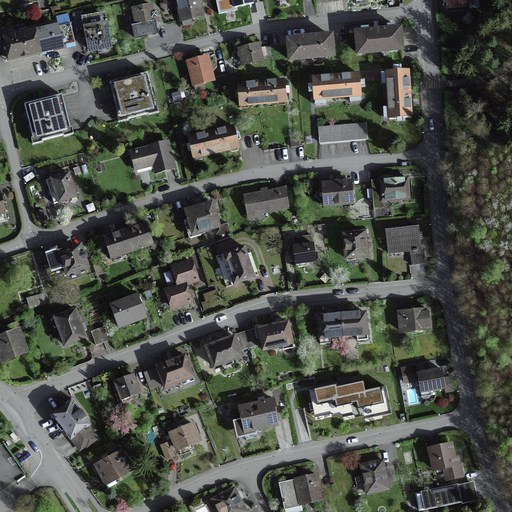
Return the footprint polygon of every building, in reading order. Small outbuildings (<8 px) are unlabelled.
[(192,25),(190,19),(202,17),(198,0),(182,0),(177,1),(181,21),(182,21),(183,27),(192,25)] [(445,0),(447,10),(467,8),(466,0),(445,0)] [(152,14),(151,7),(133,10),(136,27),(132,28),(135,39),(156,35),(154,24),(154,23),(157,23),(155,13),(152,14)] [(102,17),(84,20),(90,51),(108,47),(102,17)] [(52,50),(75,44),(70,24),(47,29),(47,27),(4,38),(4,39),(0,40),(3,54),(7,53),(9,61),(52,51),(52,50)] [(401,50),(399,30),(378,32),(356,34),(358,54),(401,50)] [(333,57),(331,37),(310,39),(287,41),(289,61),(333,57)] [(243,65),(271,58),(269,46),(258,49),(257,46),(239,50),(243,65)] [(187,63),(193,85),(213,80),(207,58),(187,63)] [(389,120),(410,118),(409,94),(407,71),(385,72),(389,120)] [(128,79),(109,84),(119,121),(156,112),(147,74),(128,79)] [(336,77),(311,79),(313,100),(360,96),(358,75),(336,77)] [(237,85),(239,107),(286,103),(284,81),(263,83),(237,85)] [(24,105),(34,143),(71,134),(61,96),(43,101),(24,105)] [(319,144),(367,139),(366,125),(318,129),(319,144)] [(233,128),(187,138),(190,149),(192,159),(238,148),(233,128)] [(153,163),(155,173),(174,169),(170,156),(167,143),(149,148),(131,153),(134,168),(153,163)] [(34,171),(36,177),(48,174),(47,168),(34,171)] [(45,181),(53,205),(76,197),(68,174),(45,181)] [(402,200),(408,199),(407,179),(371,181),(372,202),(388,201),(389,203),(391,205),(393,206),(395,206),(398,205),(400,204),(401,202),(402,200)] [(324,207),(353,204),(351,182),(322,185),(324,207)] [(247,216),(288,208),(285,189),(243,197),(247,216)] [(211,204),(202,207),(202,205),(195,207),(196,209),(186,212),(188,221),(184,222),(187,234),(202,229),(203,232),(218,227),(211,204)] [(146,224),(135,228),(114,235),(103,238),(110,260),(153,245),(146,224)] [(413,252),(414,251),(416,265),(424,265),(422,246),(420,247),(418,227),(385,231),(388,254),(413,251),(413,252)] [(343,235),(345,259),(367,257),(364,233),(343,235)] [(300,247),(293,248),(296,268),(306,267),(306,263),(315,262),(312,236),(299,238),(300,247)] [(86,270),(85,268),(87,268),(84,260),(86,258),(86,256),(86,255),(85,254),(83,253),(82,253),(80,246),(42,259),(49,280),(66,274),(66,275),(77,271),(77,272),(80,273),(84,272),(86,270)] [(216,258),(225,288),(254,278),(252,271),(256,270),(250,253),(246,255),(244,248),(223,255),(216,258)] [(172,268),(178,286),(184,284),(184,285),(186,284),(196,280),(190,262),(172,268)] [(166,290),(172,308),(190,302),(184,285),(184,284),(178,286),(166,290)] [(205,302),(201,304),(203,310),(220,304),(215,291),(203,295),(205,302)] [(129,325),(128,322),(144,315),(140,305),(137,296),(110,306),(119,329),(129,325)] [(57,327),(64,346),(85,338),(80,324),(75,310),(54,318),(54,319),(51,320),(50,322),(53,328),(55,328),(57,327)] [(400,332),(429,330),(428,310),(398,313),(400,332)] [(358,314),(358,313),(351,314),(348,315),(348,313),(341,314),(343,338),(356,336),(357,341),(367,340),(365,313),(358,314)] [(330,344),(330,339),(343,338),(341,314),(334,315),(334,316),(331,316),(331,315),(323,316),(323,317),(317,318),(319,345),(330,344)] [(293,348),(287,323),(258,329),(262,351),(282,346),(283,350),(293,348)] [(111,340),(105,327),(98,329),(104,343),(111,340)] [(90,332),(95,346),(104,343),(98,329),(90,332)] [(258,346),(253,331),(245,333),(249,348),(258,346)] [(236,336),(241,351),(249,348),(245,333),(236,336)] [(17,334),(0,339),(0,348),(4,358),(23,351),(17,334)] [(213,368),(241,357),(234,337),(206,348),(213,368)] [(184,356),(173,361),(173,360),(165,363),(165,364),(156,367),(164,388),(182,382),(183,385),(194,381),(184,356)] [(402,369),(404,384),(418,381),(417,374),(416,366),(402,369)] [(445,393),(453,391),(450,378),(443,379),(441,370),(417,374),(418,381),(420,392),(444,388),(445,393)] [(130,397),(139,393),(133,376),(114,383),(122,404),(131,400),(130,397)] [(383,415),(390,414),(385,387),(361,391),(360,385),(334,391),(333,387),(308,392),(312,411),(331,408),(332,414),(353,409),(355,415),(382,410),(383,415)] [(71,439),(83,430),(88,425),(83,418),(85,417),(72,400),(52,415),(70,439),(71,439)] [(254,429),(255,430),(277,425),(274,415),(273,408),(275,408),(273,400),(239,408),(244,431),(254,429)] [(167,443),(160,446),(166,460),(174,457),(170,447),(175,445),(177,451),(199,442),(192,424),(182,428),(182,427),(177,429),(178,430),(170,433),(173,442),(168,444),(167,443)] [(83,430),(71,439),(79,450),(82,449),(86,446),(86,447),(92,443),(83,430)] [(454,462),(450,444),(429,449),(434,471),(447,468),(450,480),(461,477),(457,461),(454,462)] [(132,471),(121,451),(94,465),(99,476),(98,477),(102,484),(104,484),(105,486),(132,471)] [(366,483),(368,493),(388,489),(382,462),(361,466),(365,484),(366,483)] [(311,499),(320,497),(320,496),(316,476),(278,484),(284,511),(299,511),(302,511),(301,504),(312,502),(311,499)] [(418,511),(460,503),(457,485),(415,494),(418,511)] [(244,511),(233,490),(213,500),(218,511),(244,511)]
